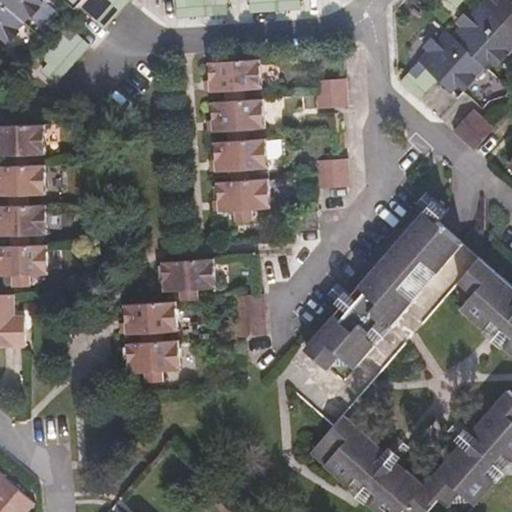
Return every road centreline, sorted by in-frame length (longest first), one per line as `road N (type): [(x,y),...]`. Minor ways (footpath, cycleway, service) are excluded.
road 1 (residential): [(386,104),(375,131),(381,186),(272,321),(275,341),(243,381)]
road 2 (residential): [(365,14),(342,26),(188,41),(140,37),(86,92)]
road 3 (residential): [(386,104),(404,109),(511,210)]
